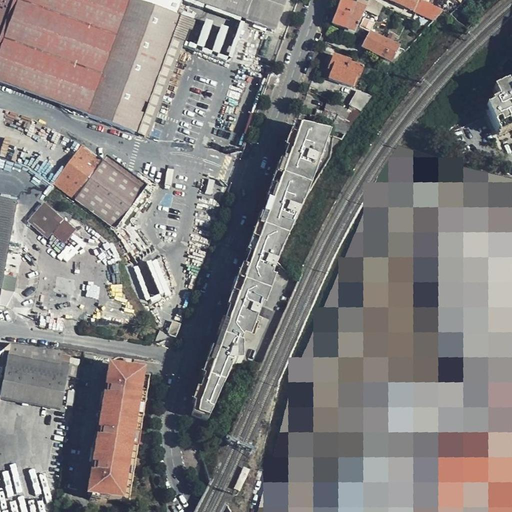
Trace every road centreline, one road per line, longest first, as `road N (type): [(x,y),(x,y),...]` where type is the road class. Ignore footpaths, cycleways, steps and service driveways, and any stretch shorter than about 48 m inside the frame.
road 1 (tertiary): [(195,511),(177,479),(171,410),(318,0)]
road 2 (unknown): [(101,344),(76,498)]
